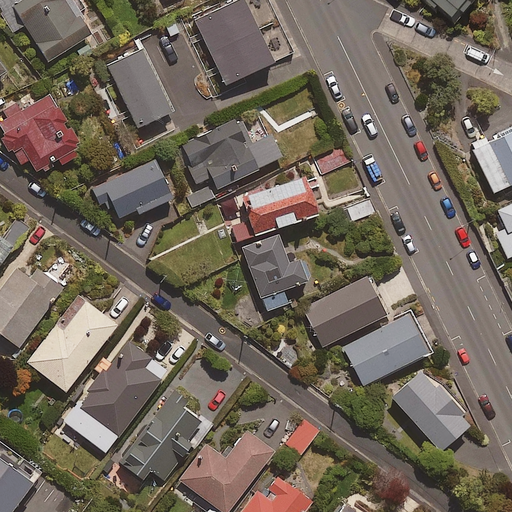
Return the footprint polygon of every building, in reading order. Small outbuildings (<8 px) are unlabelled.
[(0,0),(0,10),(11,30),(23,24),(45,62),(89,37),(68,0),(0,0)] [(272,67),(240,0),(235,0),(191,21),(222,90),(272,67)] [(432,0),(457,18),(470,0),(432,0)] [(170,115),(140,50),(106,66),(136,131),(170,115)] [(6,119),(0,122),(0,129),(19,164),(26,161),(35,176),(55,164),(58,169),(73,161),(70,156),(79,151),(47,95),(18,112),(13,102),(1,109),(6,119)] [(231,119),(229,115),(175,143),(194,179),(207,173),(213,185),(277,152),(265,129),(250,136),(239,115),(231,119)] [(492,194),(511,185),(511,127),(471,145),(492,194)] [(349,161),(341,144),(313,158),(321,174),(349,161)] [(88,186),(96,201),(100,199),(103,204),(108,201),(114,213),(131,204),(134,209),(167,190),(148,154),(88,186)] [(236,241),(271,227),(314,209),(297,166),(238,191),(242,201),(223,209),(236,241)] [(213,194),(208,184),(185,195),(191,206),(213,194)] [(511,198),(494,207),(503,226),(494,231),(507,256),(511,253),(511,198)] [(373,212),(368,199),(347,207),(352,220),(373,212)] [(16,214),(0,236),(0,235),(0,255),(9,243),(14,246),(30,225),(16,214)] [(271,227),(236,241),(264,311),(285,303),(279,289),(302,280),(293,256),(284,259),(271,227)] [(27,272),(15,263),(0,283),(0,332),(15,343),(59,283),(33,264),(27,272)] [(382,310),(362,273),(300,307),(320,344),(382,310)] [(64,388),(112,325),(118,330),(141,299),(126,288),(106,315),(79,294),(28,361),(64,388)] [(425,347),(405,309),(340,345),(360,382),(425,347)] [(167,369),(128,338),(111,361),(104,356),(95,368),(101,372),(64,420),(105,451),(167,369)] [(429,381),(417,367),(387,393),(435,446),(466,418),(461,412),(466,408),(436,375),(429,381)] [(183,431),(195,415),(164,391),(115,457),(138,475),(146,465),(160,476),(190,437),(183,431)] [(317,429),(303,418),(283,441),(297,453),(317,429)] [(221,511),(269,446),(241,426),(221,454),(202,440),(176,477),(197,492),(191,501),(197,505),(192,511),(221,511)] [(0,511),(4,511),(35,469),(0,444),(0,511)] [(260,489),(254,485),(234,511),(296,511),(308,496),(273,471),(260,489)] [(362,509),(338,493),(325,511),(376,511),(365,505),(362,509)]
